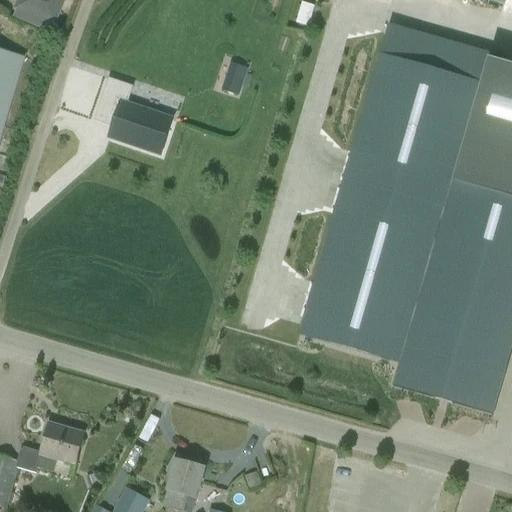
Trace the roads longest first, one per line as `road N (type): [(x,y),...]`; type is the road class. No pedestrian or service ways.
road 1 (unclassified): [(511,484),(0,338)]
road 2 (unclassified): [(89,0),(0,271)]
